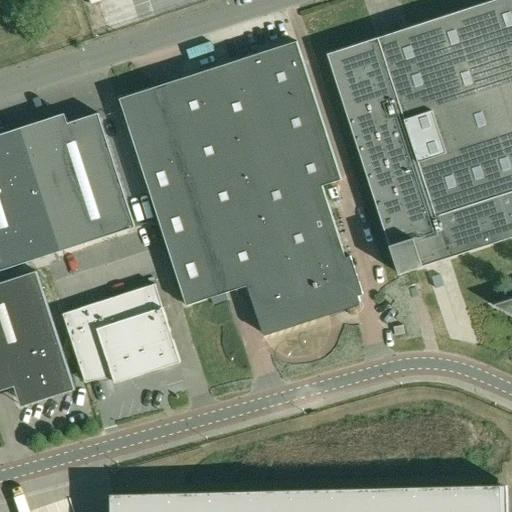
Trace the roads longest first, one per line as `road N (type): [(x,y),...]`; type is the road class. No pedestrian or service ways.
road 1 (unclassified): [(511,389),(456,366),(392,366),(0,477)]
road 2 (unclassified): [(0,89),(274,0)]
